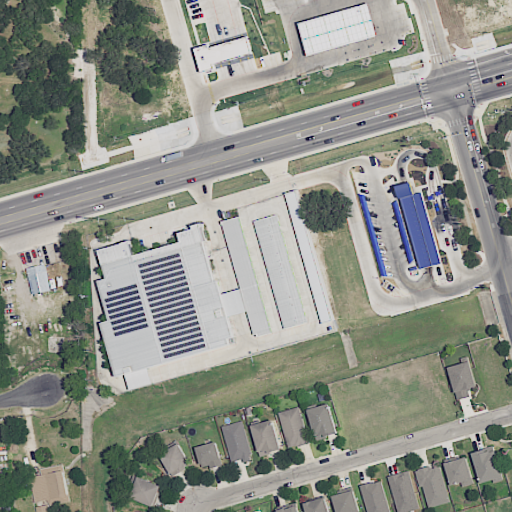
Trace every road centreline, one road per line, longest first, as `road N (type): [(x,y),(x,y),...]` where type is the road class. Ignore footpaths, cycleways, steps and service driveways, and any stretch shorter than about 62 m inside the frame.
road 1 (secondary): [(511,74),(0,222)]
road 2 (residential): [(197,508),(511,413)]
road 3 (residential): [(511,305),(452,92)]
